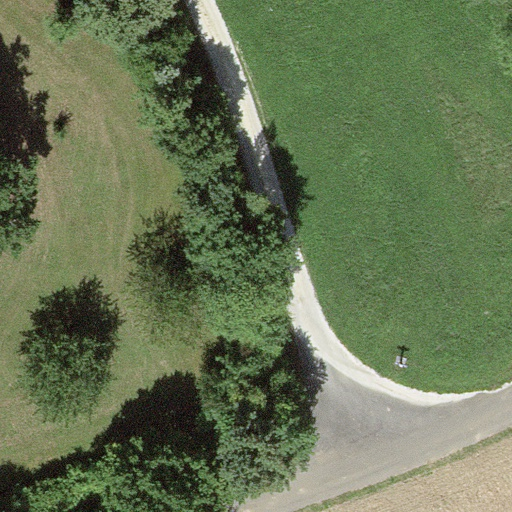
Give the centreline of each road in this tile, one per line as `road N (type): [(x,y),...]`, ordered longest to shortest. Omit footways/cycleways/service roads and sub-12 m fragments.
road 1 (track): [(350,475),(317,361),(186,0)]
road 2 (unclassified): [(511,394),(350,475),(231,511)]
